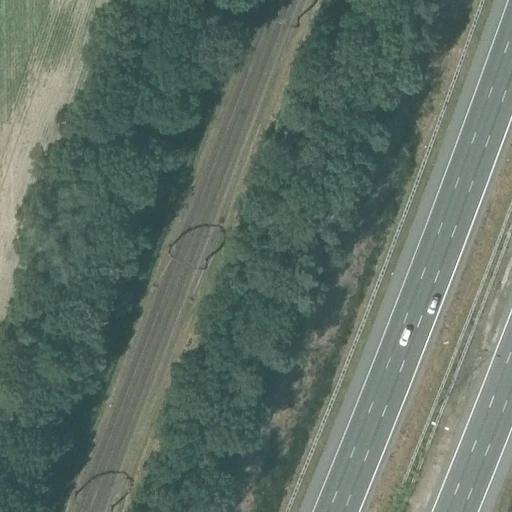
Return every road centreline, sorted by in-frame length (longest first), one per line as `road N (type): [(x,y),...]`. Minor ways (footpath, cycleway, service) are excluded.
road 1 (motorway): [(511,55),(336,511)]
road 2 (motorway): [(455,511),(511,370)]
